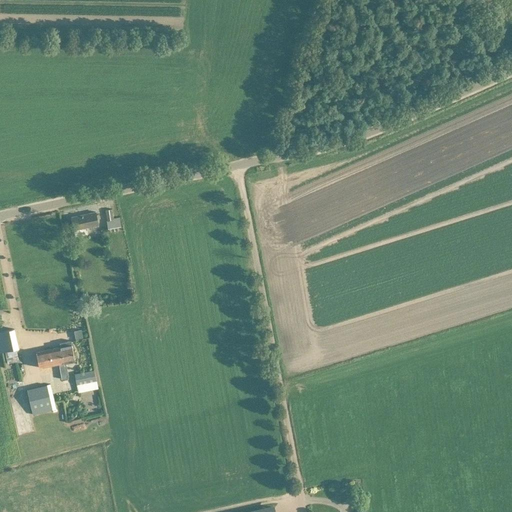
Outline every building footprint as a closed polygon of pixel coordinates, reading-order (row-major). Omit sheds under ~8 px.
[(105,210),(107,220),(110,232),(122,230),(119,217),(113,218),(112,209),(105,210)] [(74,230),(75,236),(88,234),(86,227),(99,225),(96,212),(71,217),(74,230)] [(95,238),(106,238),(106,226),(95,226),(95,238)] [(123,238),(116,239),(120,260),(127,259),(123,238)] [(0,347),(1,352),(18,349),(14,329),(0,331),(0,347)] [(60,343),(60,347),(36,352),(39,367),(59,364),(62,384),(69,383),(66,362),(75,360),(71,340),(60,343)] [(8,363),(19,361),(18,355),(7,357),(8,363)] [(68,370),(71,381),(77,380),(74,369),(68,370)] [(95,370),(76,374),(79,392),(99,388),(95,370)] [(53,409),(49,394),(47,385),(27,390),(33,414),(53,409)]
